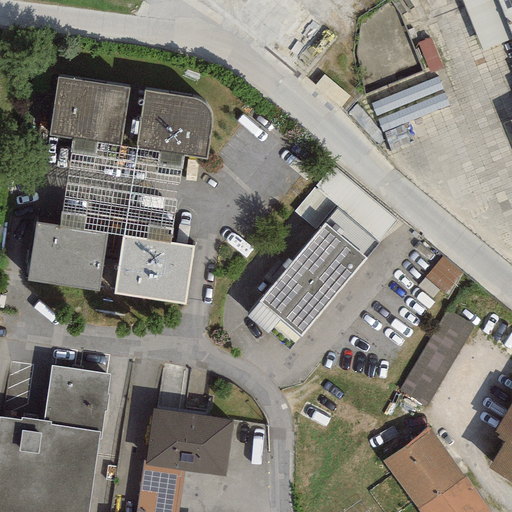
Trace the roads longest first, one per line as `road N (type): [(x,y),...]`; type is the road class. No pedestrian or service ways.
road 1 (unclassified): [(280,511),(274,411),(228,365),(34,330)]
road 2 (unknown): [(290,105),(230,220),(199,360)]
road 3 (unknown): [(432,225),(274,411)]
road 4 (unknown): [(511,481),(480,449),(472,420),(502,350)]
